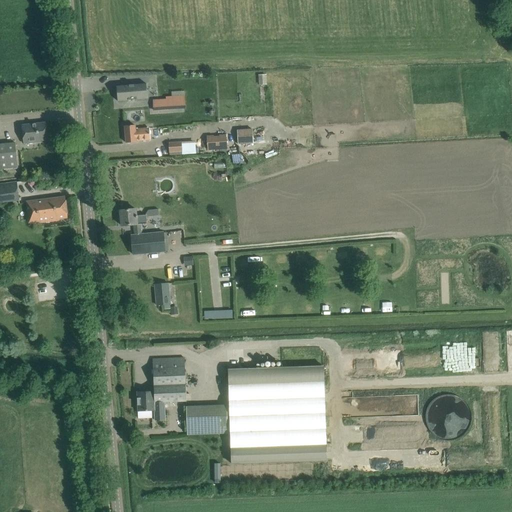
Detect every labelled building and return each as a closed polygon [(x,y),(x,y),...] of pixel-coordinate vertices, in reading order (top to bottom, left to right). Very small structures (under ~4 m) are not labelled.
[(117,86),(118,101),(148,99),(146,84),(117,86)] [(186,108),(185,96),(168,98),(168,101),(154,102),(154,110),(186,108)] [(46,123),(22,125),(24,144),(39,142),(39,141),(47,140),(46,123)] [(125,126),(126,143),(136,142),(136,141),(150,140),(149,128),(135,129),(134,125),(125,126)] [(252,129),(237,130),(238,144),(253,143),(252,129)] [(207,136),(208,150),(227,149),(226,136),(207,136)] [(195,141),(168,142),(169,153),(195,151),(195,141)] [(15,143),(0,144),(0,169),(18,167),(15,143)] [(16,182),(0,183),(0,200),(18,199),(16,182)] [(65,198),(55,199),(26,202),(28,222),(38,221),(39,223),(59,221),(58,218),(67,217),(65,198)] [(136,209),(130,210),(120,211),(122,226),(134,225),(135,235),(131,235),(133,255),(166,252),(164,232),(141,234),(140,224),(147,224),(146,215),(136,216),(136,209)] [(390,246),(377,246),(377,255),(390,255),(390,246)] [(267,255),(256,256),(257,265),(268,263),(267,255)] [(168,284),(155,285),(156,305),(170,304),(168,284)] [(286,315),(294,315),(294,300),(285,300),(286,315)] [(313,304),(302,303),(302,313),(313,314),(313,304)] [(245,315),(256,315),(256,305),(244,305),(245,315)] [(275,305),(264,305),(264,315),(275,315),(275,305)] [(153,359),(154,391),(186,390),(185,358),(153,359)] [(324,366),(228,370),(228,384),(229,426),(230,433),(231,465),(325,462),(327,462),(326,422),(324,381),(324,366)] [(186,401),(186,390),(154,391),(137,392),(138,412),(154,411),(155,421),(165,420),(164,402),(186,401)] [(227,432),(227,405),(187,406),(187,433),(227,432)]
